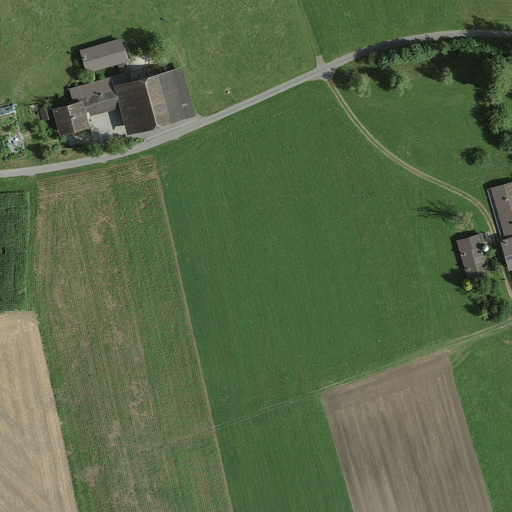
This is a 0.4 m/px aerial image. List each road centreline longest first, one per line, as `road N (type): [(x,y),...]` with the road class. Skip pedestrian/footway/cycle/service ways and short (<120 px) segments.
road 1 (residential): [(0,174),(178,136),(376,50),(511,36)]
road 2 (track): [(298,0),(325,72),(361,128),(483,209),(511,290)]
road 3 (track): [(322,390),(511,321)]
